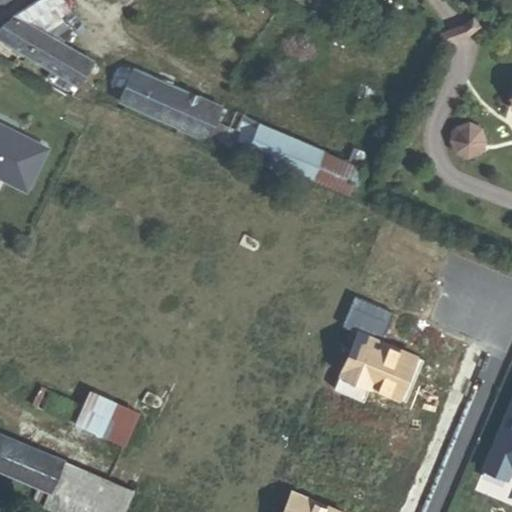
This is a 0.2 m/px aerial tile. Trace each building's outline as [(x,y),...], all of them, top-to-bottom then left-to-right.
[(14,19),(38,34),(69,13),(60,0),(41,0),(25,12),(14,19)] [(388,12),(393,2),(387,0),(366,0),(365,2),(388,12)] [(432,26),(401,11),(396,21),(427,36),(432,26)] [(0,40),(79,86),(92,65),(38,34),(14,19),(7,22),(0,28),(0,40)] [(79,86),(96,93),(108,74),(92,65),(79,86)] [(217,116),(221,108),(134,70),(119,103),(206,141),(217,116)] [(206,141),(222,148),(230,129),(220,125),(222,119),(217,116),(206,141)] [(230,152),(246,158),(261,125),(245,119),(230,152)] [(352,197),(364,170),(347,163),(261,125),(246,158),(279,173),(281,167),(352,197)] [(46,149),(0,126),(0,174),(6,178),(5,180),(26,190),(46,149)] [(364,170),(370,156),(352,149),(347,163),(364,170)] [(360,186),(388,199),(396,183),(368,170),(360,186)] [(256,253),(258,249),(256,244),(245,237),(239,247),(251,254),(256,253)] [(392,313),(352,297),(340,327),(356,334),(332,390),(362,402),(369,386),(405,401),(422,360),(380,342),(392,313)] [(75,425),(83,408),(41,388),(33,406),(75,425)] [(125,449),(142,413),(91,390),(83,408),(75,425),(125,449)] [(161,408),(162,402),(160,399),(147,393),(142,402),(154,409),(161,408)] [(511,397),(482,469),(505,479),(510,467),(511,468),(511,397)] [(43,508),(53,511),(123,511),(133,491),(0,434),(0,472),(38,489),(49,494),(45,504),(43,508)] [(45,504),(49,494),(38,489),(34,500),(45,504)] [(338,511),(291,492),(282,511),(338,511)]
